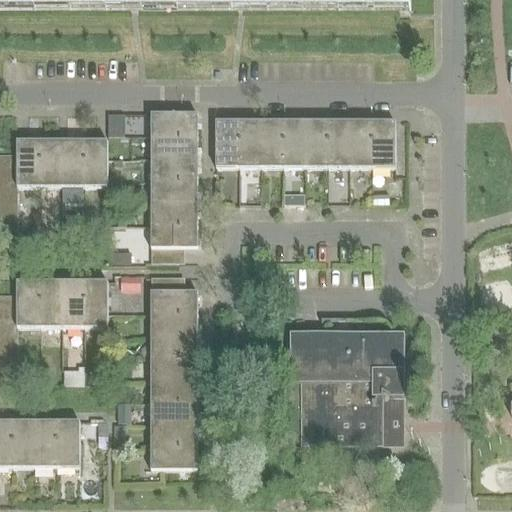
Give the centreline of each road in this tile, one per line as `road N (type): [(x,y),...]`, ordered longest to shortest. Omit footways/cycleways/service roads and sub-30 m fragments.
road 1 (residential): [(0,94),(453,94)]
road 2 (residential): [(393,302),(229,301),(229,233),(393,233)]
road 3 (residential): [(453,302),(453,511)]
road 4 (residential): [(453,94),(453,302)]
